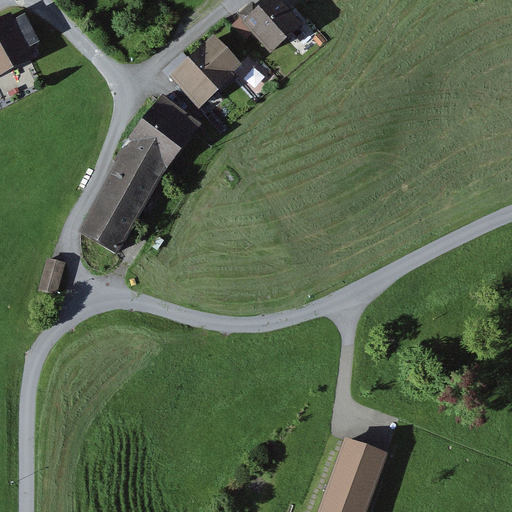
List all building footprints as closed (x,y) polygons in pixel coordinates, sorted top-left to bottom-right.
[(306,24),(282,0),(271,0),(248,23),(277,53),(306,24)] [(0,78),(32,65),(12,20),(0,25),(0,78)] [(247,70),(216,38),(174,79),(205,110),(247,70)] [(121,157),(84,233),(119,256),(169,174),(203,128),(164,100),(121,157)] [(66,267),(47,262),(39,292),(58,296),(66,267)] [(372,511),(392,454),(347,439),(324,511),(372,511)]
